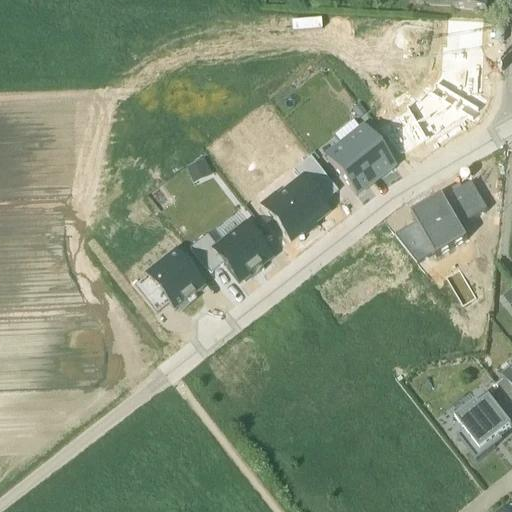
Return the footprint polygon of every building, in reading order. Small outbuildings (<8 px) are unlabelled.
[(426,0),(426,7),(455,8),(455,0),(426,0)] [(455,0),(455,8),(455,11),(487,13),(487,0),(455,0)] [(447,23),(446,50),(480,52),(481,25),(447,23)] [(441,78),(436,87),(480,114),(486,104),(481,101),(483,52),(480,52),(446,50),(442,50),(441,78)] [(473,125),(480,114),(436,87),(430,96),(406,111),(408,114),(425,143),(427,145),(466,121),(473,125)] [(400,158),(425,143),(408,114),(379,131),(400,158)] [(333,138),(341,148),(360,133),(352,123),(333,138)] [(341,148),(326,160),(355,198),(393,168),(363,131),(360,133),(341,148)] [(310,160),(292,174),(300,183),(301,182),(321,208),(338,194),(310,160)] [(300,183),(264,211),(290,244),(327,215),(321,208),(301,182),(300,183)] [(488,214),(472,186),(444,202),(460,230),(488,214)] [(411,217),(416,226),(434,257),(436,260),(467,242),(460,230),(444,202),(442,198),(411,217)] [(417,267),(434,257),(416,226),(395,238),(417,267)] [(245,228),(217,250),(213,253),(223,266),(238,286),(271,261),(245,228)] [(210,277),(223,266),(213,253),(217,250),(207,238),(189,251),(210,277)] [(145,278),(146,279),(168,307),(174,314),(204,290),(176,254),(145,278)] [(156,317),(168,307),(146,279),(134,289),(156,317)] [(499,393),(511,409),(511,389),(505,381),(496,388),(499,393)] [(490,400),(511,429),(511,409),(499,393),(490,400)] [(447,412),(455,422),(471,409),(463,400),(447,412)] [(457,439),(477,465),(496,449),(493,445),(499,439),(511,429),(490,400),(479,409),(476,405),(471,409),(455,422),(464,434),(457,439)] [(496,449),(503,444),(499,439),(493,445),(496,449)]
